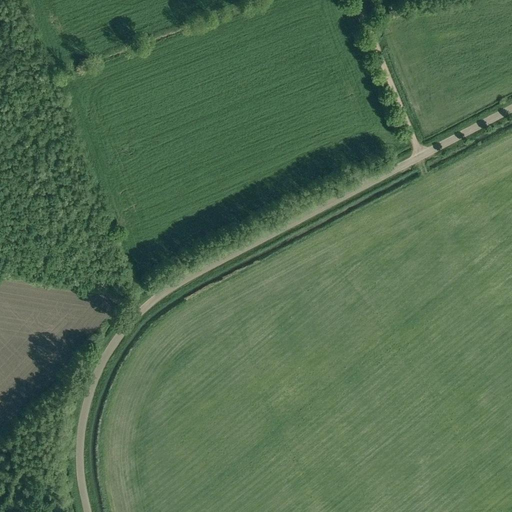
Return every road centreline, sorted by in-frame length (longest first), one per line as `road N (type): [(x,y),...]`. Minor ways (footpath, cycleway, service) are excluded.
road 1 (unclassified): [(88,511),(81,458),(87,405),(110,353),(146,309),(511,107)]
road 2 (track): [(359,0),(421,156)]
